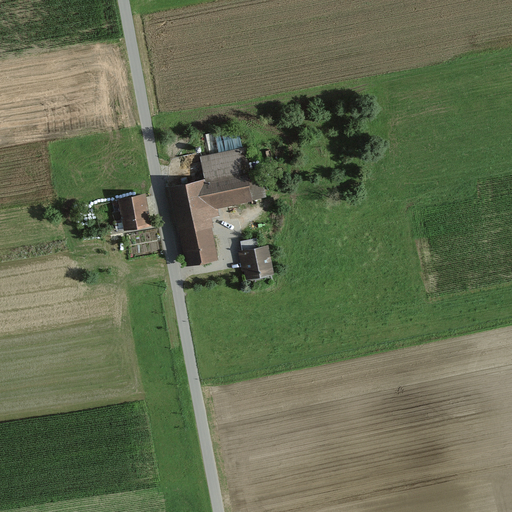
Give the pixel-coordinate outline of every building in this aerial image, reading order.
[(244,148),(241,132),(217,136),(220,152),(244,148)] [(206,180),(170,187),(185,263),(216,257),(207,210),(266,198),(261,173),(249,175),(244,149),(201,158),(206,180)] [(144,196),(120,200),(125,229),(149,225),(144,196)] [(123,235),(111,238),(113,247),(125,244),(123,235)] [(268,247),(239,253),(245,279),(273,273),(268,247)]
